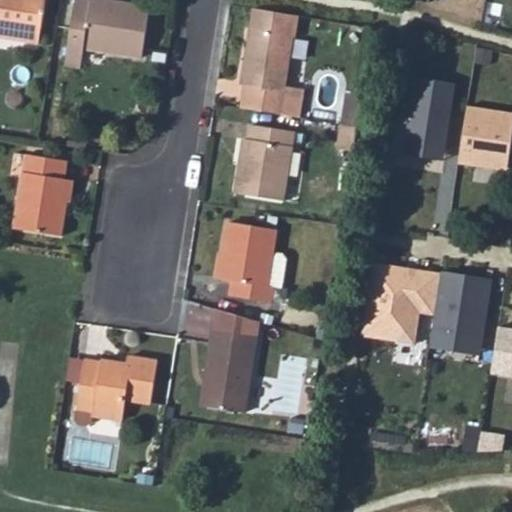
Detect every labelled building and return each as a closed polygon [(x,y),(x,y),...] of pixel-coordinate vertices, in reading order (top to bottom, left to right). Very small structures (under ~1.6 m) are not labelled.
[(0,0),(0,18),(12,19),(12,34),(38,36),(43,0),(0,0)] [(74,0),(65,54),(82,56),(83,45),(142,54),(149,8),(111,4),(111,0),(90,0),(90,2),(76,0),(74,0)] [(285,89),(296,10),(255,3),(243,85),(247,84),(242,109),(288,116),(292,91),(285,89)] [(0,32),(12,34),(12,19),(0,18),(0,32)] [(79,68),(82,56),(65,54),(63,65),(79,68)] [(454,84),(414,77),(400,152),(440,159),(454,84)] [(348,97),(343,126),(361,127),(365,100),(348,97)] [(511,112),(461,107),(455,164),(505,169),(511,112)] [(296,131),(255,125),(252,142),(245,142),(238,193),(285,200),(296,131)] [(338,152),(356,155),(361,127),(343,126),(338,152)] [(70,156),(28,149),(17,223),(67,232),(73,174),(67,174),(70,156)] [(279,231),(227,222),(218,281),(231,283),(228,298),(274,306),(277,288),(284,289),(288,264),(284,259),(274,257),(279,231)] [(435,318),(442,273),(371,261),(359,336),(414,345),(419,315),(435,318)] [(492,280),(442,273),(435,318),(431,346),(482,353),(492,280)] [(247,407),(258,320),(219,308),(204,402),(247,407)] [(511,326),(501,325),(492,370),(511,374),(511,326)] [(157,358),(128,355),(125,360),(82,357),(76,403),(80,408),(89,408),(92,405),(126,409),(127,399),(153,402),(157,358)]
